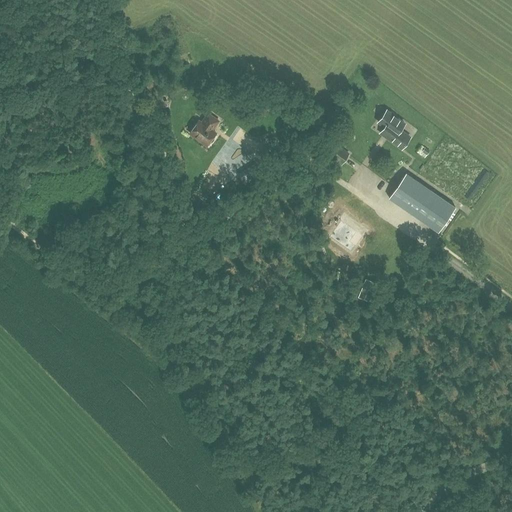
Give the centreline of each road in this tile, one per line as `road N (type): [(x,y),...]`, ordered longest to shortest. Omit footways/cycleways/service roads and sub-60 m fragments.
road 1 (track): [(184,250),(304,163),(399,226)]
road 2 (track): [(0,217),(95,282),(143,277),(184,250)]
road 3 (track): [(399,226),(511,306)]
